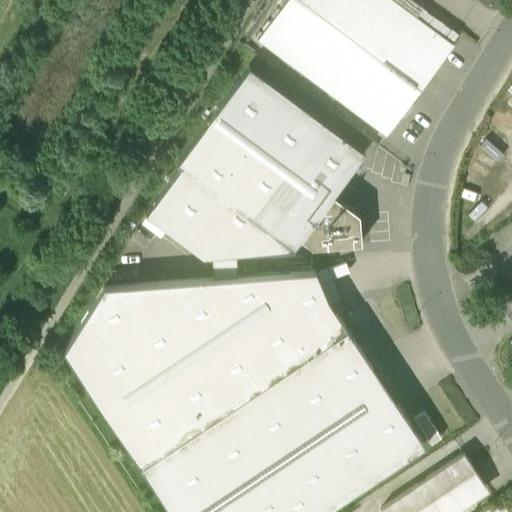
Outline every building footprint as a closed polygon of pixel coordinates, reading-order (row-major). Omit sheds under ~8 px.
[(395,0),(285,0),(257,39),(387,134),(454,43),(395,0)] [(249,64),(176,162),(180,165),(146,212),(202,253),(293,246),(300,237),(332,194),(365,150),(249,64)] [(511,189),(486,214),(493,221),(511,203),(511,189)] [(332,194),(300,237),(310,244),(362,241),(357,212),(332,194)] [(317,270),(103,287),(64,351),(140,465),(346,328),(327,300),(317,270)] [(346,328),(140,465),(171,511),(322,511),(423,445),(346,328)] [(462,453),(379,508),(381,511),(443,511),(484,485),(462,453)]
